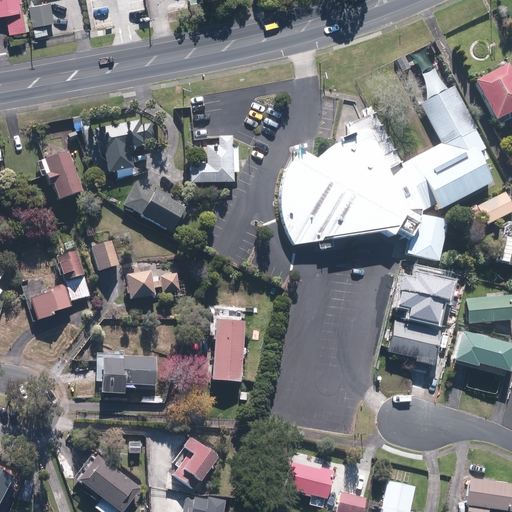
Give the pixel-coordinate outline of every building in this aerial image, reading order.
[(20,10),(18,0),(0,0),(0,12),(7,11),(9,28),(27,27),(25,9),(20,10)] [(53,20),(50,0),(45,0),(30,2),(33,22),(53,20)] [(403,57),(394,62),(400,74),(409,69),(403,57)] [(506,60),(473,79),(498,122),(511,113),(511,69),(511,70),(506,60)] [(487,158),(452,87),(416,105),(436,144),(398,164),(367,109),(357,114),(359,118),(340,127),(345,136),(332,141),(334,144),(321,150),(309,161),(292,151),(278,171),(276,190),(276,211),(279,228),(290,247),(377,232),(385,239),(390,231),(407,240),(403,255),(433,263),(444,222),(418,216),(420,212),(432,205),(435,211),(487,184),(477,164),(487,158)] [(141,119),(97,127),(101,150),(105,149),(109,169),(134,163),(131,151),(136,144),(145,142),(144,137),(152,135),(150,122),(141,123),(141,119)] [(185,164),(186,183),(230,182),(230,172),(234,172),(234,147),(230,147),(230,138),(214,139),(214,148),(202,148),(203,163),(185,164)] [(71,148),(46,154),(50,170),(47,171),(50,183),(53,182),(57,196),(82,190),(79,179),(87,177),(84,165),(76,167),(75,162),(81,160),(78,151),(72,152),(71,148)] [(134,180),(123,201),(140,210),(138,212),(170,229),(184,202),(154,186),(152,190),(134,180)] [(458,214),(463,225),(480,217),(484,225),(511,212),(502,193),(458,214)] [(511,221),(508,221),(500,259),(511,261),(511,221)] [(117,260),(111,239),(92,245),(98,266),(117,260)] [(90,293),(77,248),(59,253),(71,298),(90,293)] [(153,292),(151,266),(125,268),(128,294),(153,292)] [(174,274),(157,275),(158,294),(175,293),(174,274)] [(72,303),(63,283),(32,295),(41,316),(72,303)] [(464,294),(466,321),(511,318),(511,296),(511,291),(464,294)] [(242,317),(215,316),(211,377),(239,378),(242,317)] [(440,343),(437,342),(439,329),(393,319),(387,348),(414,354),(414,355),(437,359),(440,343)] [(511,343),(511,342),(461,328),(453,356),(474,362),(476,357),(506,365),(511,343)] [(122,350),(97,350),(97,358),(102,358),(102,390),(117,390),(117,388),(123,388),(123,382),(155,382),(155,354),(122,354),(122,350)] [(219,451),(189,431),(182,442),(191,448),(181,463),(202,477),(219,451)] [(139,442),(126,441),(125,454),(138,455),(139,442)] [(136,485),(94,453),(78,474),(120,506),(136,485)] [(330,469),(291,458),(284,483),(324,494),(330,469)] [(408,511),(415,483),(385,477),(377,511),(408,511)] [(511,486),(466,479),(462,506),(465,506),(463,511),(484,511),(485,510),(500,511),(507,511),(508,507),(511,486)] [(361,511),(365,495),(340,490),(336,510),(345,511),(361,511)] [(222,511),(223,503),(181,497),(179,511),(222,511)]
